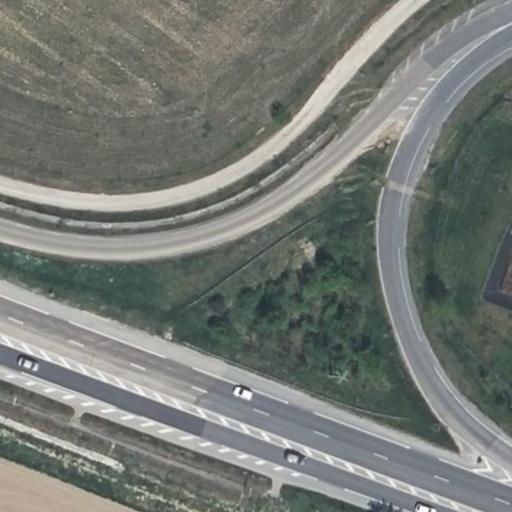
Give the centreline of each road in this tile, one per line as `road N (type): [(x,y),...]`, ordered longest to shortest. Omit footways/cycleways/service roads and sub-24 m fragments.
road 1 (tertiary): [(511,22),(437,54),(302,182),(235,224),(175,241),(110,246),(51,243),(0,228)]
road 2 (primary): [(511,504),(0,310)]
road 3 (primary): [(511,456),(448,409),(428,378),(394,295),(388,256),(388,211),(418,126),(445,87),(511,26)]
road 4 (track): [(0,183),(101,204),(208,186),(297,124),(415,0)]
road 5 (primary): [(0,350),(436,511)]
